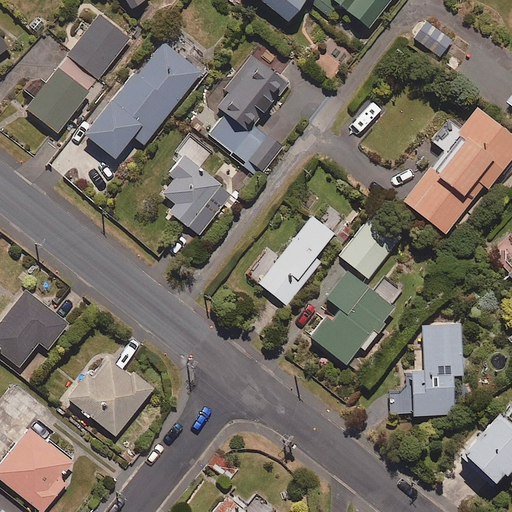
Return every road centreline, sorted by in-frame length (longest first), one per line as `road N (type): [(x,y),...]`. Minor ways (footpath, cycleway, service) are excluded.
road 1 (residential): [(237,375),(0,186)]
road 2 (residential): [(414,511),(237,375)]
road 3 (residential): [(237,375),(130,511)]
